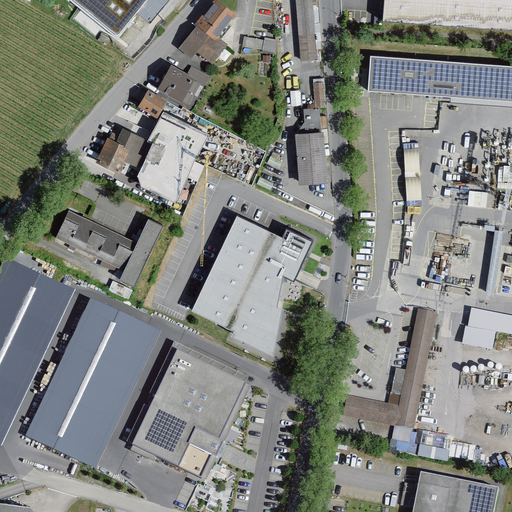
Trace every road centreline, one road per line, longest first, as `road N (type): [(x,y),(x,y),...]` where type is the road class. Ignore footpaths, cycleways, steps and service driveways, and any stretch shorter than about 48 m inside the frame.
road 1 (residential): [(295,511),(337,293),(340,193),(327,0)]
road 2 (residential): [(0,243),(203,0)]
